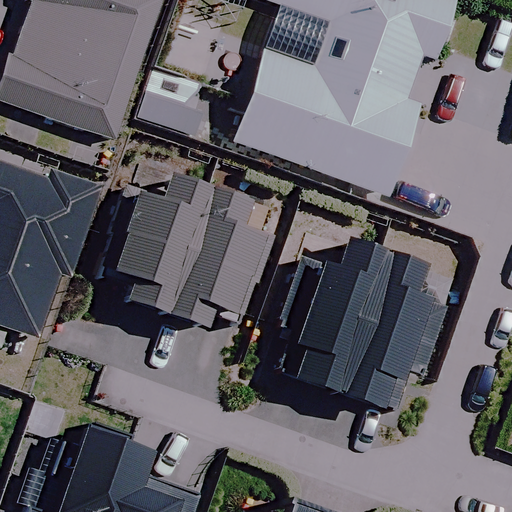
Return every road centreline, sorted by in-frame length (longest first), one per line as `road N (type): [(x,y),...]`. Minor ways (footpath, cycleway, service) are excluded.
road 1 (residential): [(105,385),(352,472),(439,458)]
road 2 (residential): [(511,230),(439,458)]
